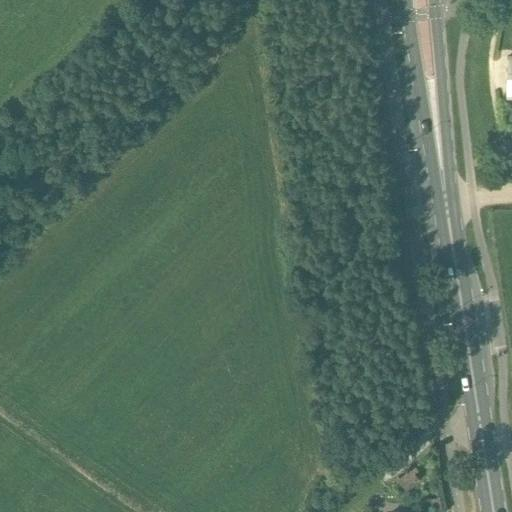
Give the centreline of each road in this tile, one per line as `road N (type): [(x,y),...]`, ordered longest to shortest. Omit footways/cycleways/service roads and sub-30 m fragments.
road 1 (primary): [(493,511),(419,0)]
road 2 (track): [(446,428),(347,511)]
